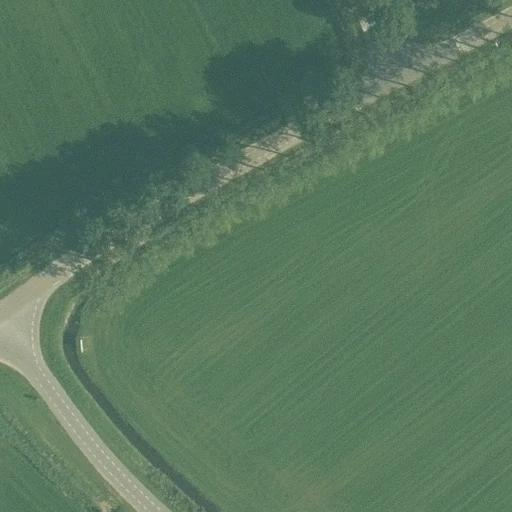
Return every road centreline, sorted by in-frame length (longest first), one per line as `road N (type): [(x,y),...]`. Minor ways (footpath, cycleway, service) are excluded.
road 1 (unclassified): [(0,312),(100,241),(398,74)]
road 2 (unclassified): [(155,511),(71,423),(0,326)]
road 3 (unclassified): [(398,74),(511,14)]
